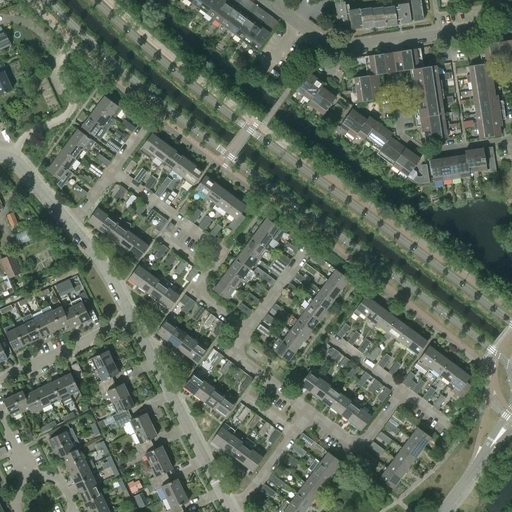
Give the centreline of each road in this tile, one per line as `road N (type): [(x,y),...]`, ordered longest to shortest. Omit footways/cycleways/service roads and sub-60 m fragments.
road 1 (tertiary): [(46,0),(174,115),(511,367)]
road 2 (tertiary): [(511,323),(245,128),(91,0)]
road 3 (residential): [(310,412),(231,353),(245,331),(196,293),(222,254),(114,172)]
road 4 (residential): [(130,318),(231,511)]
road 5 (residential): [(0,380),(130,318)]
road 6 (residential): [(264,0),(338,50),(389,42)]
road 7 (residential): [(11,156),(25,135),(69,111),(72,95),(57,62)]
road 8 (residential): [(235,511),(310,412)]
